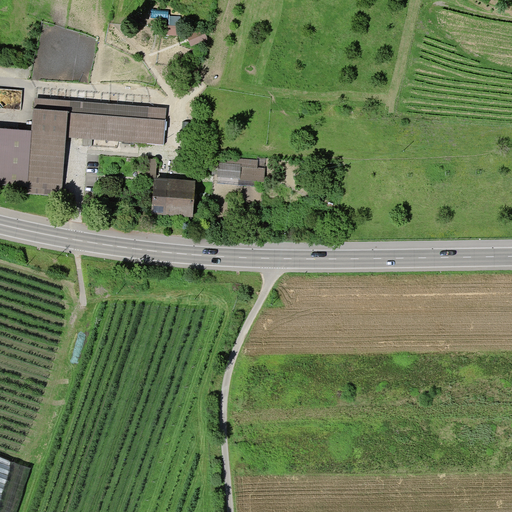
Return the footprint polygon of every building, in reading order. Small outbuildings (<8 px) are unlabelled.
[(66,136),(68,100),(33,98),(31,128),(27,185),(26,193),(61,195),(66,136)] [(165,107),(68,100),(66,136),(163,143),(165,107)] [(0,182),(27,185),(31,128),(0,126),(0,182)] [(240,178),(241,159),(219,157),(217,176),(240,178)] [(156,159),(146,158),(145,175),(156,176),(156,159)] [(256,160),(241,159),(240,178),(239,178),(262,180),(263,168),(256,167),(256,160)] [(193,214),(195,179),(154,177),(152,211),(193,214)]
